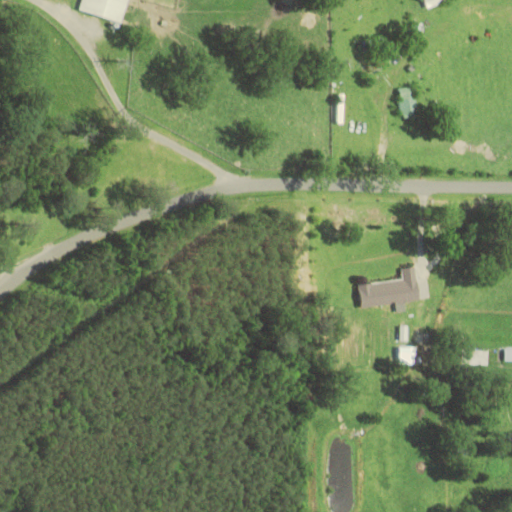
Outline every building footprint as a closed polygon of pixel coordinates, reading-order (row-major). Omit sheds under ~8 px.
[(126,0),(81,0),(78,15),(120,26),(126,0)] [(444,6),(442,0),(421,0),(424,10),(444,6)] [(398,90),(398,120),(413,120),(413,90),(398,90)] [(416,305),(413,270),(398,271),(399,284),(355,287),(356,310),(416,305)] [(511,351),(502,351),(502,365),(511,364),(511,351)]
